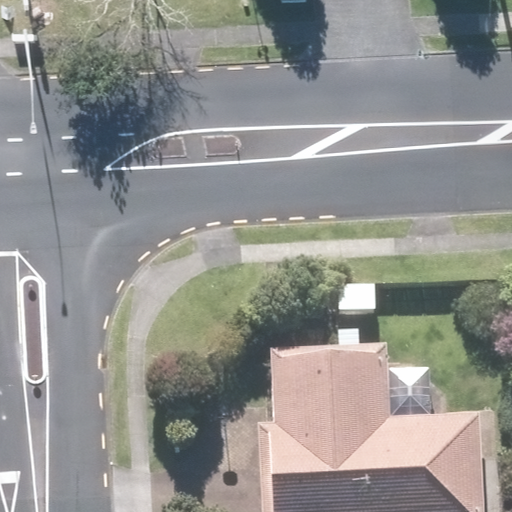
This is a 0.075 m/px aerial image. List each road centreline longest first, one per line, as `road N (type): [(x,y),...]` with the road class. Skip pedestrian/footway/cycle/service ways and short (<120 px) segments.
road 1 (secondary): [(15,155),(511,116)]
road 2 (residential): [(15,155),(32,511)]
